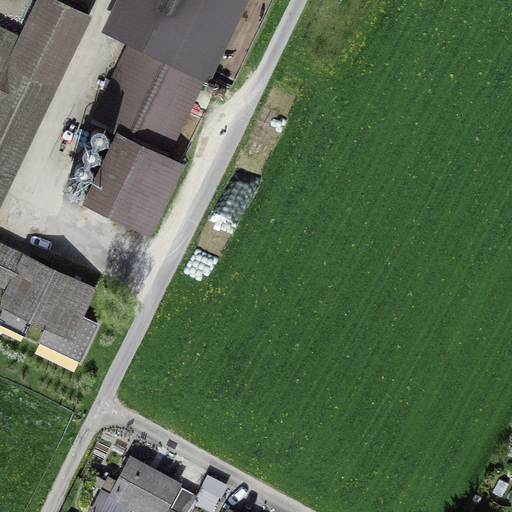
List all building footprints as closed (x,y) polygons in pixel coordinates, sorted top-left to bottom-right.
[(0,192),(83,19),(43,0),(41,0),(21,42),(0,32),(0,192)] [(236,0),(122,0),(108,31),(133,43),(200,76),(236,0)] [(200,76),(133,43),(93,125),(115,135),(82,203),(145,233),(178,165),(162,157),(200,76)] [(6,267),(13,254),(0,247),(0,284),(10,289),(3,305),(67,336),(89,290),(63,278),(66,271),(51,264),(48,271),(24,259),(18,273),(6,267)] [(110,495),(141,511),(162,511),(177,485),(129,460),(110,495)] [(198,493),(215,502),(224,486),(207,477),(198,493)] [(167,511),(182,511),(192,495),(180,488),(167,511)]
